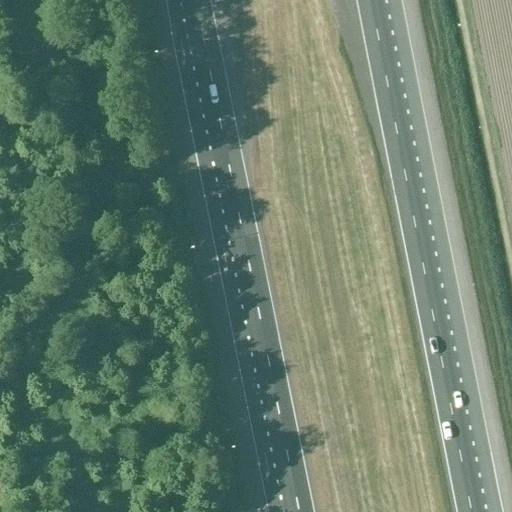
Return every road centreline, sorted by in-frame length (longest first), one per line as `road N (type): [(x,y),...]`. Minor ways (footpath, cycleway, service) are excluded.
road 1 (motorway): [(194,0),(298,511)]
road 2 (motorway): [(471,511),(370,0)]
